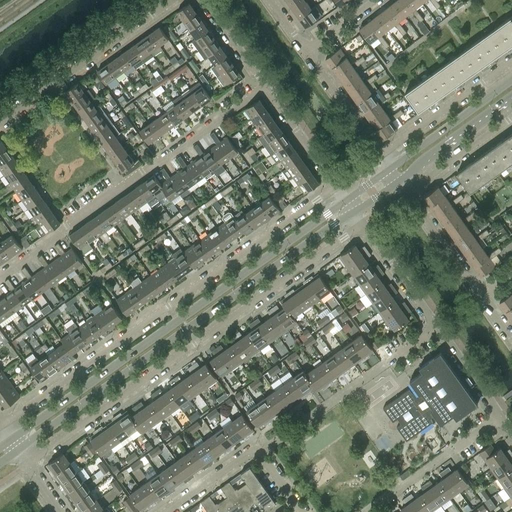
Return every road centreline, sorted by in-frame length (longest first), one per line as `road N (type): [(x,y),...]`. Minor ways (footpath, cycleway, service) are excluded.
road 1 (residential): [(24,464),(363,225)]
road 2 (secondary): [(345,201),(7,441)]
road 3 (secondary): [(15,451),(354,213)]
road 4 (residential): [(335,186),(0,427)]
road 5 (residential): [(0,276),(265,87)]
road 6 (residential): [(259,450),(435,328)]
road 7 (residential): [(0,122),(170,0)]
road 8 (residential): [(370,511),(502,416)]
road 9 (residential): [(378,155),(511,63)]
road 10 (secondary): [(511,78),(389,169)]
road 11 (secondary): [(398,181),(511,98)]
road 12 (residential): [(406,193),(511,117)]
road 13 (residential): [(479,298),(406,193)]
road 14 (residential): [(378,155),(306,51)]
road 15 (residential): [(363,225),(435,328)]
road 16 (residential): [(265,87),(335,186)]
